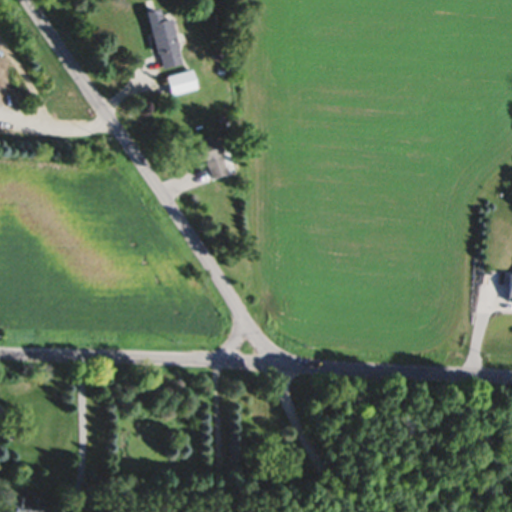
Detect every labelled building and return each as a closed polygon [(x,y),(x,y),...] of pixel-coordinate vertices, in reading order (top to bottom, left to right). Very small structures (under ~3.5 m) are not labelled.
[(157,19),(155,9),(143,12),(156,68),(176,64),(166,17),(157,19)] [(192,89),(186,70),(161,77),(166,96),(192,89)] [(186,145),(192,164),(201,161),(207,180),(223,174),(211,137),(186,145)] [(511,275),(503,275),(503,301),(511,300),(511,275)] [(45,511),(45,492),(5,492),(5,511),(45,511)]
